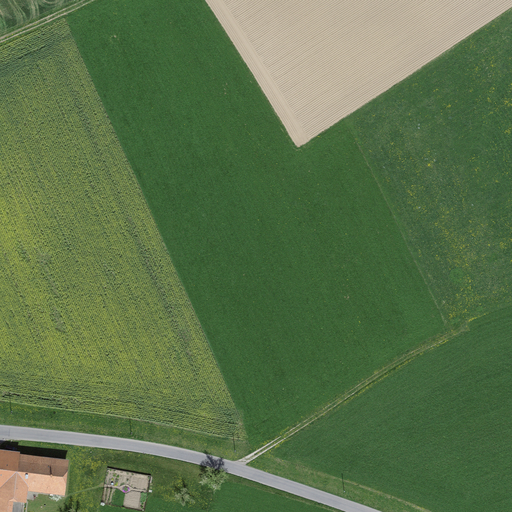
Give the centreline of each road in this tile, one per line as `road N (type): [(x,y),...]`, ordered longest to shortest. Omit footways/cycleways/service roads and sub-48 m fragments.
road 1 (unclassified): [(0,430),(160,449),(362,511)]
road 2 (track): [(237,469),(447,336),(511,311)]
